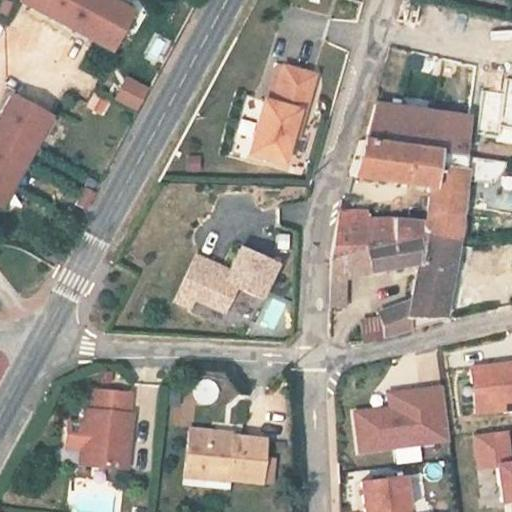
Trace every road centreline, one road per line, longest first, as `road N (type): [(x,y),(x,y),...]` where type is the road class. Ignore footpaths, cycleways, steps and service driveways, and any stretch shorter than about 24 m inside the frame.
road 1 (secondary): [(227,0),(39,344)]
road 2 (residential): [(315,363),(314,271),(329,184),(381,0)]
road 3 (residential): [(39,344),(315,363)]
road 4 (residential): [(511,324),(315,363)]
road 5 (residential): [(318,511),(315,363)]
